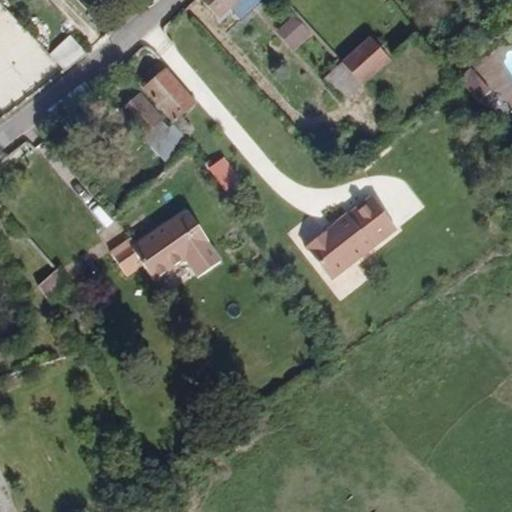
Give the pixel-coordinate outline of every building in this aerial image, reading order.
[(212,0),(227,18),(247,0),(212,0)] [(276,32),(295,51),(314,32),(295,13),(276,32)] [(97,54),(98,53),(78,31),(53,51),(71,73),(97,54)] [(505,109),(511,105),(511,40),(476,62),(505,109)] [(374,95),(399,72),(375,43),(349,65),(374,95)] [(486,111),(497,101),(477,78),(467,88),(468,90),(486,111)] [(202,114),(173,81),(150,101),(169,124),(190,150),(201,141),(189,126),(202,114)] [(148,142),(169,124),(150,101),(128,120),(148,142)] [(231,210),(247,198),(233,175),(223,182),(220,176),(212,181),(231,210)] [(336,293),(402,246),(380,213),(312,260),(336,293)] [(208,255),(211,252),(188,218),(137,251),(133,244),(113,258),(129,281),(144,271),(156,287),(189,266),(201,284),(219,270),(208,255)] [(56,325),(71,313),(54,281),(38,296),(56,325)]
